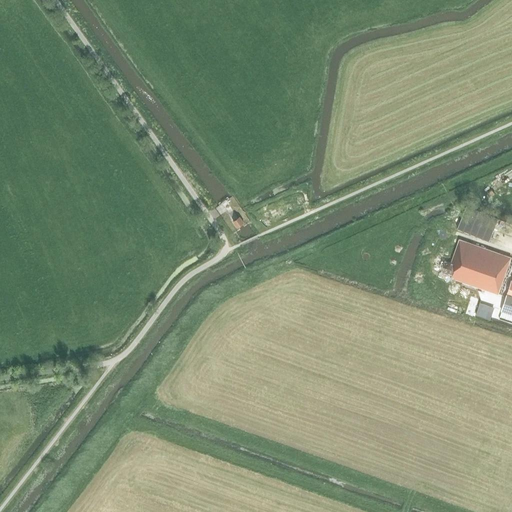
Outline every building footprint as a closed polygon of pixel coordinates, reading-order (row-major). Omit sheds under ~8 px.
[(470,207),(463,230),(496,241),(504,219),(470,207)] [(242,224),(243,223),(239,217),(233,221),(237,227),(238,227),(240,225),(242,224)] [(507,269),(511,257),(459,239),(451,263),(435,257),(431,268),(440,271),(437,278),(452,283),(454,280),(500,296),(509,270),(507,269)] [(511,280),(501,311),(511,314),(511,280)] [(493,311),(479,306),(476,315),(490,320),(493,311)] [(511,314),(501,311),(498,319),(511,324),(511,314)]
